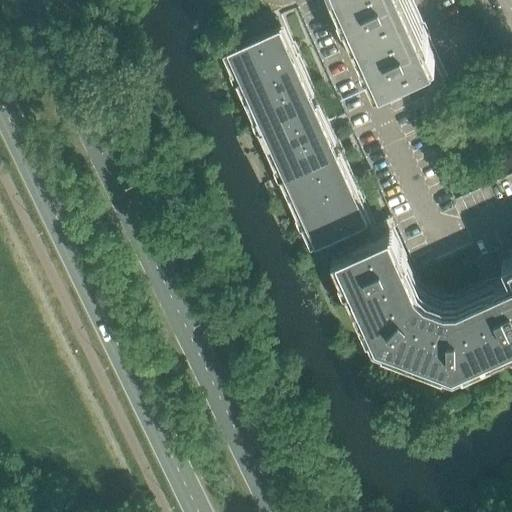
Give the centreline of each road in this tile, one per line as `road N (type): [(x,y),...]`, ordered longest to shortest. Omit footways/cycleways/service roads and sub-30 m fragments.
road 1 (secondary): [(274,511),(30,0)]
road 2 (secondary): [(0,93),(201,511)]
